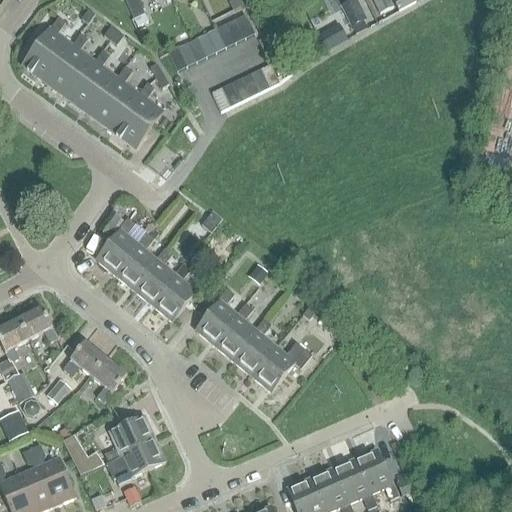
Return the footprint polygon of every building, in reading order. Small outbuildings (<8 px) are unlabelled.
[(122,0),(136,29),(147,23),(135,0),(122,0)] [(233,13),(242,9),(237,0),(236,0),(228,4),(233,13)] [(356,0),(353,0),(339,7),(349,29),(363,23),(366,21),(356,0)] [(370,0),(378,16),(393,9),(388,0),(370,0)] [(412,0),(390,0),(397,13),(415,4),(412,0)] [(87,12),(80,21),(87,26),(94,17),(87,12)] [(244,17),(235,22),(243,42),(254,37),(244,17)] [(57,19),(22,67),(44,84),(71,47),(56,36),(64,25),(57,19)] [(235,46),(243,42),(235,22),(226,26),(235,46)] [(226,50),(235,46),(226,26),(217,31),(226,50)] [(338,26),(315,37),(324,54),(347,43),(338,26)] [(109,28),(102,38),(108,43),(115,33),(109,28)] [(217,54),(226,50),(217,31),(208,35),(217,54)] [(115,33),(108,43),(115,47),(122,38),(115,33)] [(207,59),(217,54),(208,35),(198,40),(207,59)] [(80,38),(44,86),(67,102),(94,66),(79,55),(87,43),(80,38)] [(197,64),(207,59),(198,40),(188,44),(197,64)] [(188,69),(197,64),(188,44),(178,49),(188,69)] [(176,74),(188,69),(178,49),(167,55),(176,74)] [(94,66),(67,102),(89,119),(116,82),(101,71),(110,60),(102,54),(94,66)] [(278,80),(295,72),(289,60),(273,67),(278,80)] [(162,78),(156,67),(149,71),(155,82),(162,78)] [(269,67),(258,72),(267,92),(279,86),(269,67)] [(116,82),(89,119),(112,135),(138,99),(123,88),(132,76),(125,71),(116,82)] [(257,97),(267,92),(258,72),(248,77),(257,97)] [(248,101),(257,97),(248,77),(238,82),(248,101)] [(168,88),(162,78),(155,82),(161,92),(168,88)] [(238,106),(248,101),(238,82),(229,87),(238,106)] [(138,99),(112,135),(134,152),(161,115),(146,104),(154,92),(147,87),(138,99)] [(229,111),(238,106),(229,87),(220,91),(229,111)] [(229,111),(220,91),(211,96),(220,115),(229,111)] [(107,240),(120,222),(110,215),(97,233),(107,240)] [(211,215),(201,229),(210,236),(221,222),(211,215)] [(95,264),(114,279),(139,248),(137,246),(126,238),(134,228),(127,222),(118,233),(119,234),(95,264)] [(145,236),(137,246),(139,248),(114,279),(133,294),(158,264),(156,261),(145,253),(153,243),(145,236)] [(164,251),(156,261),(158,264),(133,294),(152,310),(177,279),(174,277),(164,268),(172,258),(164,251)] [(203,264),(194,257),(186,268),(194,275),(203,264)] [(182,266),(174,277),(177,279),(152,310),(171,325),(196,294),(182,283),(191,273),(182,266)] [(300,288),(294,296),(306,305),(312,298),(300,288)] [(239,319),(236,317),(226,308),(234,298),(226,292),(217,303),(219,305),(195,334),(214,349),(239,319)] [(244,307),(236,317),(239,319),(214,349),(232,365),(257,334),(255,332),(244,323),(252,314),(244,307)] [(308,323),(314,315),(308,310),(302,318),(308,323)] [(17,323),(28,344),(43,336),(48,346),(57,342),(41,311),(17,323)] [(263,322),(255,332),(257,334),(232,365),(251,380),(276,350),(263,338),(271,329),(263,322)] [(0,331),(0,348),(9,366),(18,361),(13,352),(28,344),(17,323),(0,331)] [(79,371),(91,381),(105,362),(84,345),(62,373),(72,380),(79,371)] [(286,358),(276,350),(251,380),(270,396),(293,368),(300,373),(311,360),(295,347),(286,358)] [(126,379),(105,362),(91,381),(103,391),(96,400),(104,406),(126,379)] [(34,398),(22,375),(6,383),(18,406),(34,398)] [(56,408),(70,392),(59,382),(45,398),(56,408)] [(0,422),(0,427),(8,445),(28,435),(17,414),(0,422)] [(108,467),(119,462),(120,462),(118,459),(154,443),(144,420),(108,437),(115,452),(103,458),(108,467)] [(77,441),(88,457),(107,444),(97,428),(77,441)] [(164,465),(154,443),(118,459),(120,462),(119,462),(125,474),(113,479),(118,489),(130,483),(129,481),(164,465)] [(30,453),(53,509),(74,501),(58,461),(42,467),(41,464),(44,460),(39,449),(30,453)] [(31,472),(17,478),(31,511),(47,511),(53,509),(30,453),(21,457),(25,468),(30,469),(31,472)] [(375,453),(353,463),(369,499),(371,498),(384,492),(389,504),(398,500),(392,487),(390,487),(375,453)] [(353,463),(331,472),(346,508),(349,507),(362,502),(366,511),(371,511),(376,510),(371,498),(369,499),(353,463)] [(0,494),(7,511),(31,511),(17,478),(2,484),(1,481),(4,478),(0,468),(0,494)] [(308,482),(321,511),(337,511),(340,511),(339,511),(351,511),(349,507),(346,508),(331,472),(308,482)] [(411,495),(402,474),(394,477),(397,485),(395,485),(401,499),(411,495)] [(286,492),(294,511),(321,511),(308,482),(286,492)] [(134,489),(122,495),(129,509),(141,504),(134,489)]
